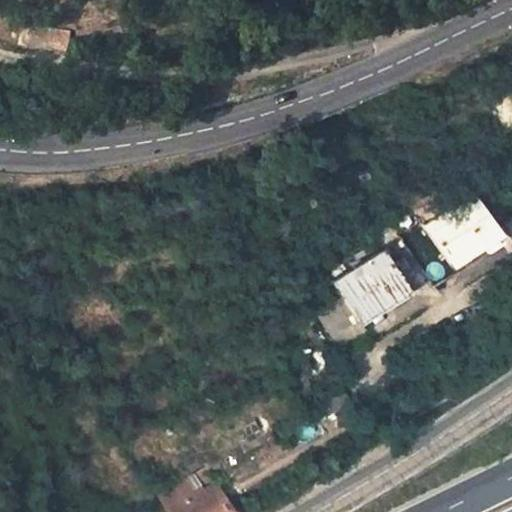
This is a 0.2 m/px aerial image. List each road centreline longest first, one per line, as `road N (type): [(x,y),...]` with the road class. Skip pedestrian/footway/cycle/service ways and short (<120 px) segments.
road 1 (secondary): [(511,9),(357,77),(212,123),(110,140),(0,141)]
road 2 (secondary): [(307,511),(511,385)]
